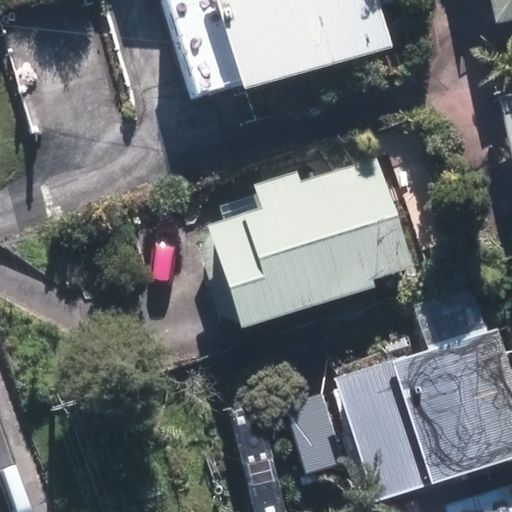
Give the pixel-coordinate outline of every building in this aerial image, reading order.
[(375,0),(214,0),(244,98),(391,53),(375,0)] [(511,0),(485,0),(493,31),(511,26),(511,0)] [(208,235),(242,336),(361,298),(359,290),(411,274),(376,164),(298,190),(295,183),(255,197),(261,218),(208,235)] [(336,391),(375,508),(511,462),(511,387),(495,336),(336,391)] [(511,511),(511,487),(443,511),(511,511)]
